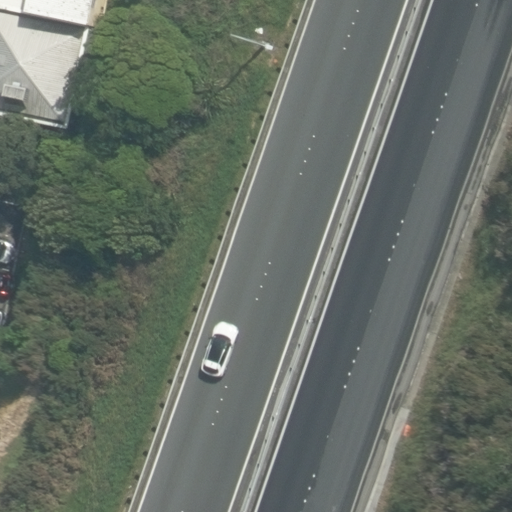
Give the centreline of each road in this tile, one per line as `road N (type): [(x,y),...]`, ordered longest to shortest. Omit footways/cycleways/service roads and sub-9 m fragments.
road 1 (motorway): [(184,511),(364,0)]
road 2 (motorway): [(483,0),(303,511)]
